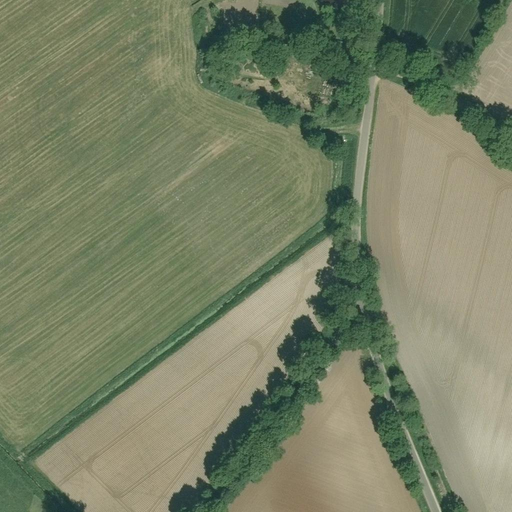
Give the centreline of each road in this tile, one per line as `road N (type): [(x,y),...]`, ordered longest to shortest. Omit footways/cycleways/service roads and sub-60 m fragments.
road 1 (unclassified): [(373,64),(353,229),(361,306),(435,511)]
road 2 (residential): [(511,134),(373,64)]
